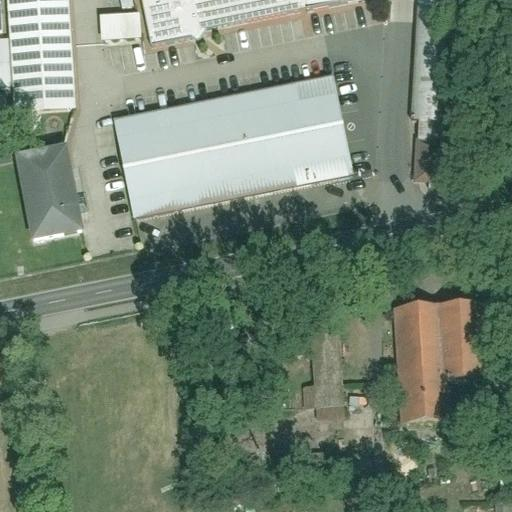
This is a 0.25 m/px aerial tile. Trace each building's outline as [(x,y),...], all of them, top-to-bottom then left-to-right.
[(78,108),(70,0),(9,0),(18,112),(78,108)] [(142,0),(151,46),(203,35),(195,0),(142,0)] [(304,8),(302,0),(195,0),(203,35),(305,15),(304,8)] [(345,0),(302,0),(304,8),(345,0)] [(448,0),(420,0),(413,119),(420,120),(418,140),(440,141),(448,0)] [(97,18),(98,44),(139,42),(137,16),(97,18)] [(328,76),(117,123),(138,219),(349,172),(328,76)] [(440,141),(418,140),(416,180),(438,181),(440,141)] [(65,145),(16,154),(32,243),(81,235),(65,145)] [(440,307),(444,382),(478,380),(475,305),(440,307)] [(440,307),(397,309),(402,424),(446,422),(444,382),(440,307)] [(344,406),(341,334),(312,335),(314,387),(305,387),(306,408),(344,406)]
